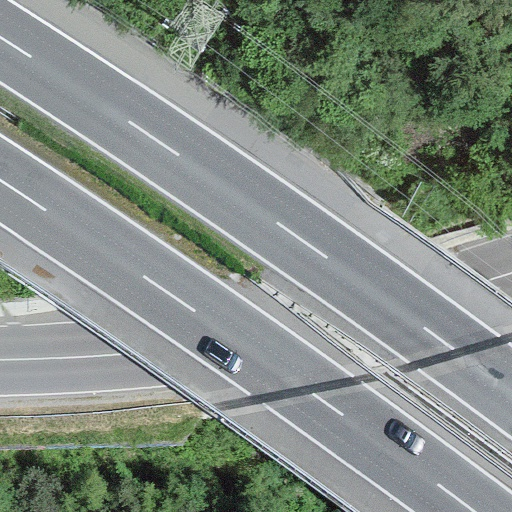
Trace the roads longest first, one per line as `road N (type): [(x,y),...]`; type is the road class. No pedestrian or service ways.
road 1 (motorway): [(511,388),(0,34)]
road 2 (motorway): [(0,185),(470,511)]
road 3 (secondary): [(511,276),(344,324),(215,347),(0,360)]
